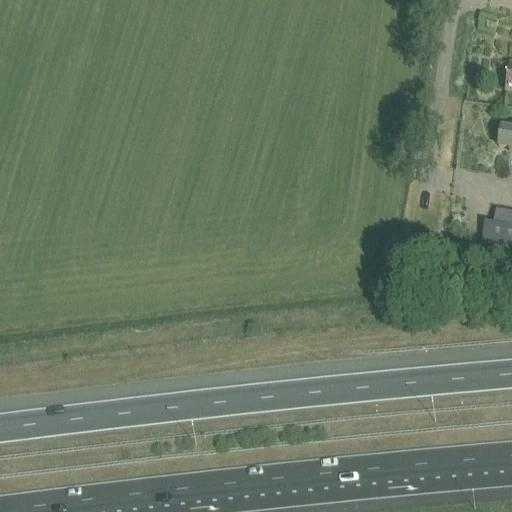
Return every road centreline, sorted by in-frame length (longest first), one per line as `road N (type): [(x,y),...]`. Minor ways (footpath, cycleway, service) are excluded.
road 1 (motorway): [(0,511),(511,455)]
road 2 (motorway): [(511,377),(0,425)]
road 3 (unclassified): [(427,181),(453,0)]
